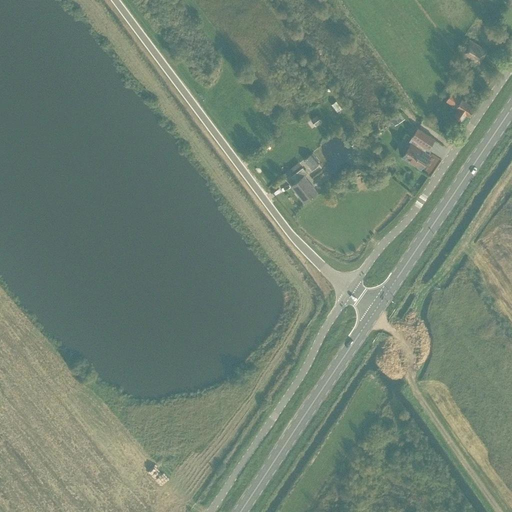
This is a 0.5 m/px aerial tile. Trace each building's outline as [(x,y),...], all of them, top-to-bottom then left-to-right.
[(487,50),(469,38),(460,52),(478,64),(487,50)] [(474,107),(461,98),(461,99),(451,92),(446,100),(459,109),(455,114),(462,119),(465,113),(469,115),(474,107)] [(334,99),(330,103),(336,110),(340,107),(334,99)] [(436,103),(433,108),(438,111),(441,107),(436,103)] [(405,119),(401,112),(391,118),(394,125),(405,119)] [(322,121),(317,115),(311,120),(315,126),(322,121)] [(420,169),(429,156),(430,155),(424,151),(426,147),(428,149),(434,139),(417,127),(410,137),(411,137),(408,141),(409,142),(400,157),(420,169)] [(258,155),(266,148),(260,142),(253,149),(258,155)] [(317,165),(309,155),(303,159),(311,170),(317,165)] [(296,182),(291,185),(304,202),(317,192),(304,175),(307,173),(302,167),(291,176),(296,182)] [(277,186),(285,179),(280,173),(272,180),(277,186)]
